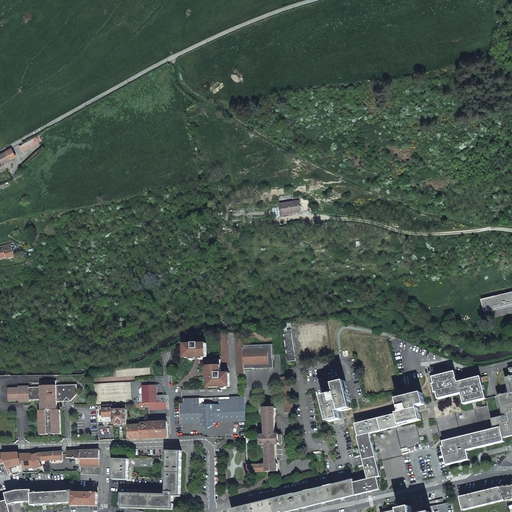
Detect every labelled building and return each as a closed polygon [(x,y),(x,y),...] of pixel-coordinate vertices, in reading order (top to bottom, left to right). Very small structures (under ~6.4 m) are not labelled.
[(40,141),(37,136),(21,145),(24,150),(40,141)] [(17,154),(13,147),(0,154),(0,166),(5,164),(4,163),(17,156),(17,154)] [(301,201),(281,205),(283,218),(303,214),(301,201)] [(2,243),(0,243),(0,257),(5,256),(6,258),(15,255),(11,243),(3,245),(2,243)] [(511,291),(481,299),(484,310),(511,303),(511,291)] [(285,333),(287,352),(288,362),(297,361),(293,330),(289,330),(289,332),(288,332),(285,333)] [(244,346),(243,334),(236,333),(237,374),(245,374),(244,368),(244,346)] [(199,353),(200,357),(203,357),(202,344),(200,344),(200,343),(194,343),(194,344),(185,344),(186,357),(195,357),(195,353),(199,353)] [(272,345),(244,346),(244,368),(274,367),(273,360),(272,359),(272,345)] [(221,365),(208,365),(208,371),(212,371),(212,375),(208,375),(209,387),(231,386),(230,372),(222,373),(222,370),(221,370),(221,365)] [(504,437),(505,437),(511,435),(511,368),(510,368),(511,375),(511,376),(511,377),(507,377),(510,393),(505,394),(505,393),(501,394),(501,395),(499,396),(500,401),(503,416),(501,416),(500,415),(489,418),(491,424),(492,426),(493,426),(494,428),(501,427),(504,437)] [(464,403),(487,398),(482,376),(459,381),(456,371),(434,376),(436,383),(434,383),(436,388),(436,392),(438,391),(439,398),(462,393),(464,403)] [(283,391),(292,390),(290,376),(285,377),(281,377),(283,391)] [(24,400),(24,401),(31,401),(31,399),(43,399),(43,402),(43,410),(42,410),(41,410),(42,434),(49,433),(49,432),(55,431),(55,433),(62,433),(62,408),(59,408),(59,400),(65,400),(69,396),(73,400),(79,393),(78,384),(58,385),(58,381),(42,381),(42,386),(30,387),(30,386),(20,386),(20,387),(9,387),(10,400),(20,400),(24,400)] [(330,422),(342,420),(340,414),(340,412),(344,411),(353,409),(347,383),(336,385),(338,395),(324,398),(330,422)] [(143,387),(144,403),(145,403),(150,403),(158,402),(158,401),(159,401),(158,396),(157,390),(157,386),(151,386),(151,385),(149,386),(149,387),(143,387)] [(295,410),(292,390),(283,391),(286,412),(295,410)] [(378,488),(379,488),(376,475),(381,474),(373,441),(371,431),(386,428),(402,424),(401,423),(416,419),(421,418),(420,411),(418,405),(425,403),(423,392),(398,398),(402,412),(385,416),(372,419),(367,420),(356,422),(359,434),(359,435),(367,469),(369,478),(354,482),(355,493),(378,488)] [(246,403),(245,396),(230,396),(230,399),(220,400),(221,404),(200,404),(200,398),(184,398),(184,403),(181,403),(181,405),(181,417),(181,423),(191,422),(201,422),(201,420),(203,420),(209,425),(214,420),(216,420),(216,422),(246,420),(246,403)] [(435,417),(440,438),(492,426),(491,424),(489,418),(500,415),(496,396),(487,398),(488,405),(435,417)] [(114,416),(114,408),(113,408),(113,405),(106,405),(105,406),(104,406),(104,405),(102,405),(102,409),(104,409),(104,417),(114,416)] [(115,408),(114,408),(114,416),(115,423),(123,423),(123,424),(126,424),(126,423),(127,423),(127,409),(115,410),(115,408)] [(267,463),(248,464),(248,472),(278,471),(278,463),(277,463),(276,444),(280,444),(279,443),(282,443),(282,434),(279,435),(279,434),(276,434),(275,415),(276,415),(276,408),(264,408),(265,415),(266,415),(266,434),(261,435),(261,438),(262,443),(262,444),(266,444),(267,463)] [(409,479),(402,448),(402,446),(409,445),(414,443),(440,438),(435,417),(422,421),(414,423),(392,428),(381,430),(383,439),(378,440),(387,484),(400,481),(409,479)] [(168,421),(151,422),(151,438),(169,437),(168,421)] [(141,423),(141,424),(142,438),(151,438),(151,422),(141,423)] [(133,425),(129,425),(129,439),(142,438),(141,424),(135,425),(135,424),(133,424),(133,425)] [(505,441),(504,437),(501,427),(494,428),(494,429),(444,440),(445,445),(443,446),(447,463),(470,458),(468,449),(505,441)] [(80,459),(82,459),(82,457),(82,450),(68,451),(68,457),(80,458),(80,459)] [(82,457),(100,458),(100,450),(82,450),(82,457)] [(182,450),(167,450),(166,494),(155,493),(154,491),(151,491),(151,494),(135,493),(135,491),(131,490),(130,493),(122,493),(122,502),(121,502),(121,505),(122,505),(122,507),(175,509),(175,504),(174,504),(175,495),(181,495),(182,450)] [(40,454),(41,460),(63,459),(63,451),(40,454)] [(33,452),(20,453),(23,465),(24,472),(36,472),(35,468),(43,467),(42,463),(41,460),(40,454),(33,455),(33,452)] [(20,453),(4,454),(6,463),(10,474),(13,473),(12,468),(23,465),(20,453)] [(82,465),(99,466),(100,458),(82,457),(82,459),(82,465)] [(129,460),(114,460),(114,480),(129,481),(129,460)] [(44,472),(51,471),(48,461),(42,463),(43,467),(44,472)] [(355,493),(354,482),(353,480),(353,479),(291,494),(295,510),(299,509),(299,507),(355,493)] [(506,486),(502,487),(506,499),(510,498),(510,500),(511,498),(511,485),(510,486),(506,487),(506,486)] [(463,509),(505,500),(501,488),(493,489),(492,488),(489,488),(489,490),(473,494),(472,492),(468,492),(469,494),(461,496),(463,509)] [(98,505),(98,492),(95,492),(93,492),(73,492),(73,491),(70,491),(70,492),(47,492),(47,491),(44,491),(44,492),(35,492),(32,489),(21,490),(21,489),(17,489),(17,490),(7,493),(8,499),(0,501),(0,511),(12,511),(10,504),(20,502),(32,500),(33,504),(72,503),(72,505),(80,505),(98,505)] [(291,494),(242,506),(236,508),(237,511),(278,511),(287,510),(287,511),(295,510),(291,494)] [(453,510),(451,501),(431,505),(432,511),(426,511),(412,511),(411,505),(381,511),(454,511),(454,510),(453,510)]
